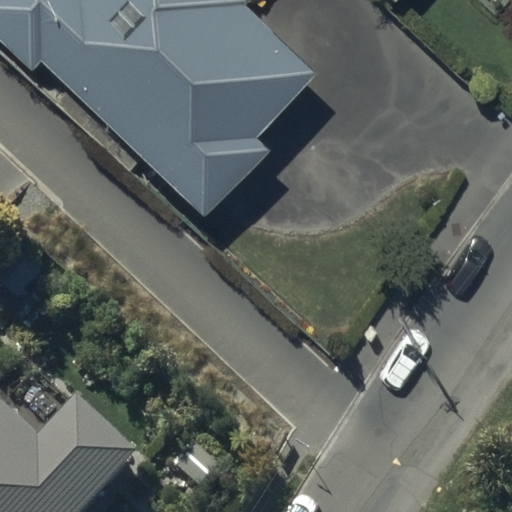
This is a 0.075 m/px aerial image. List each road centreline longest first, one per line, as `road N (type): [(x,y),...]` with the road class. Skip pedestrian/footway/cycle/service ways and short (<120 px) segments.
road 1 (residential): [(0,103),(374,458)]
road 2 (residential): [(374,458),(511,262)]
